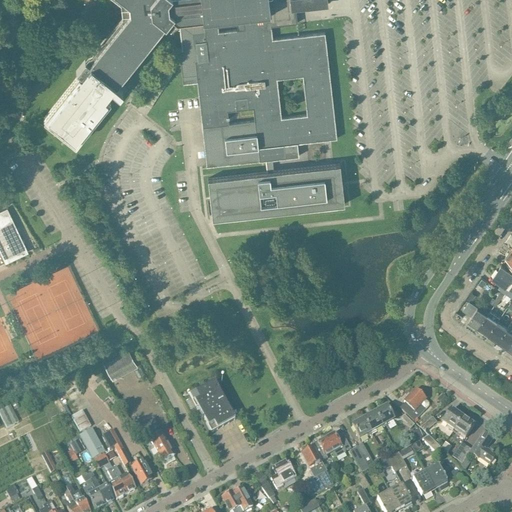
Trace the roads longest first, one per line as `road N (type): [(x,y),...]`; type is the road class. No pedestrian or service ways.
road 1 (unclassified): [(214,477),(145,345),(116,313),(19,154)]
road 2 (residential): [(214,477),(427,350)]
road 3 (secondary): [(511,155),(415,293),(408,324),(413,343),(427,350)]
road 4 (residential): [(511,372),(443,316),(511,214)]
road 5 (secondary): [(427,350),(430,305),(511,187)]
